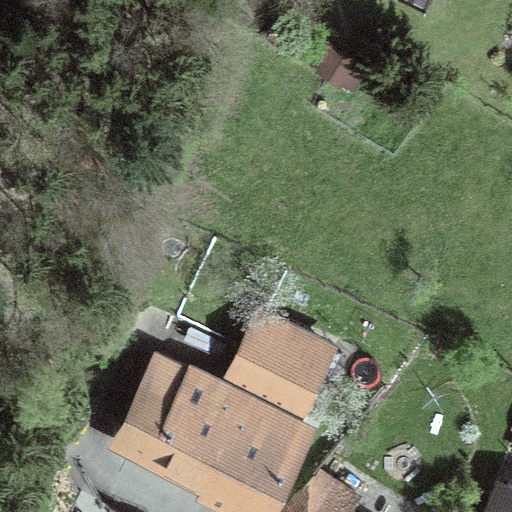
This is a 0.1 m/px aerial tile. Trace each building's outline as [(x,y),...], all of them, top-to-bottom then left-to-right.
[(403,75),(353,44),(339,67),(388,98),(403,75)] [(330,336),(254,301),(218,378),(153,347),(108,442),(259,511),(306,413),(296,408),(330,336)] [(296,489),(279,511),(356,511),(352,509),(362,494),(320,466),(307,482),(296,489)] [(511,511),(511,478),(490,470),(473,511),(511,511)] [(99,511),(74,500),(67,511),(99,511)]
